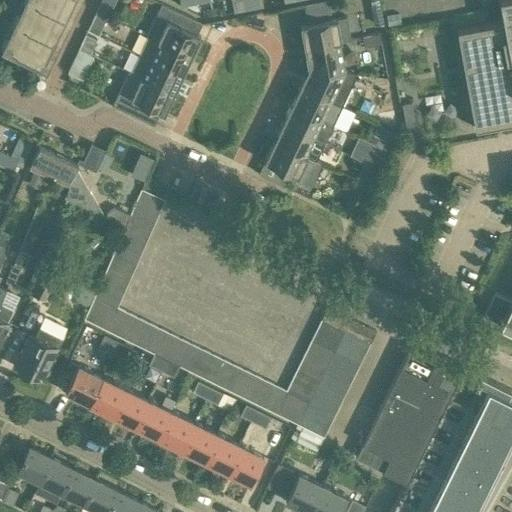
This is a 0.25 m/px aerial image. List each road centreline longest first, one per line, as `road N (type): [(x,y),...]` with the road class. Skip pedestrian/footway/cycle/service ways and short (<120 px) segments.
road 1 (residential): [(196,226),(511,365)]
road 2 (residential): [(0,84),(68,118),(117,116),(261,186)]
road 3 (unknown): [(399,316),(349,418),(353,443),(391,469),(370,511)]
road 4 (residential): [(206,511),(0,410)]
